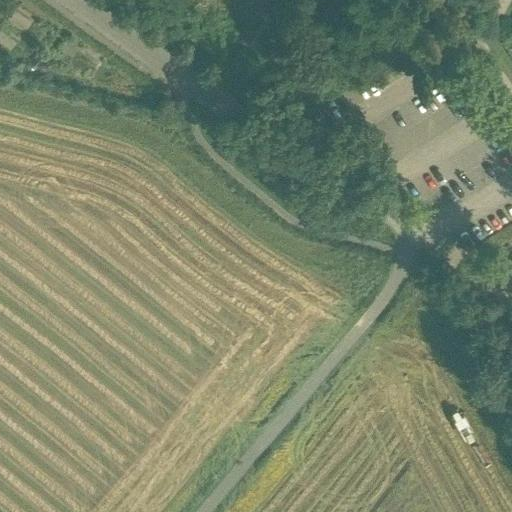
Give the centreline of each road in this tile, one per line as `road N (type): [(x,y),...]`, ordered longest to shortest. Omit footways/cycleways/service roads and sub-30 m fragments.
road 1 (residential): [(416,236),(282,153),(79,0)]
road 2 (unclassified): [(416,236),(388,291),(204,511)]
